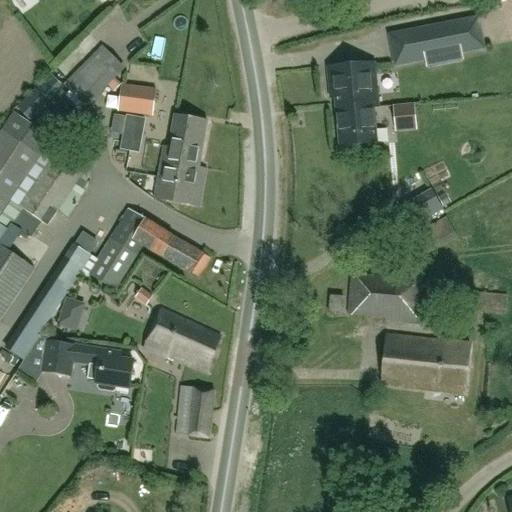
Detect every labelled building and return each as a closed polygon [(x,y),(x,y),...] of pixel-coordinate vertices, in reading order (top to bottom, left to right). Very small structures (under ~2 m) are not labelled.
[(396,65),(426,59),(424,53),(460,46),(461,52),(483,47),(477,19),(390,37),(396,65)] [(85,106),(123,68),(103,48),(65,86),(85,106)] [(378,143),(374,108),(374,106),(379,106),(374,61),(327,66),(331,98),(335,97),(341,147),(378,143)] [(119,112),(153,116),(156,90),(122,86),(119,112)] [(396,112),(398,131),(419,129),(417,109),(396,112)] [(41,220),(47,224),(89,159),(52,135),(50,137),(12,112),(0,129),(0,317),(2,318),(34,268),(9,251),(21,232),(30,237),(41,220)] [(162,145),(160,156),(153,199),(175,203),(175,202),(199,206),(205,168),(198,167),(206,121),(173,115),(168,146),(162,145)] [(430,192),(412,202),(422,221),(441,210),(430,192)] [(144,247),(198,278),(211,259),(132,211),(98,261),(75,245),(45,290),(62,301),(81,273),(89,278),(91,275),(114,291),(144,247)] [(445,217),(425,229),(410,237),(419,254),(433,245),(438,254),(459,239),(445,217)] [(392,275),(391,278),(352,276),(349,316),(386,318),(386,322),(422,326),(426,278),(392,275)] [(147,305),(153,296),(142,289),(136,298),(147,305)] [(506,316),(507,296),(475,293),(474,313),(506,316)] [(342,315),(344,298),(331,297),(330,314),(342,315)] [(68,298),(61,321),(76,326),(83,303),(68,298)] [(206,373),(222,338),(162,311),(145,347),(165,356),(166,355),(206,373)] [(466,395),(471,345),(437,342),(437,343),(386,338),(382,385),(466,395)] [(96,383),(99,383),(99,388),(100,390),(114,392),(117,390),(117,386),(131,388),(134,362),(120,360),(121,353),(47,343),(43,373),(71,377),(73,363),(91,365),(89,379),(97,380),(96,383)] [(210,439),(215,391),(182,387),(177,435),(189,436),(189,437),(210,439)]
